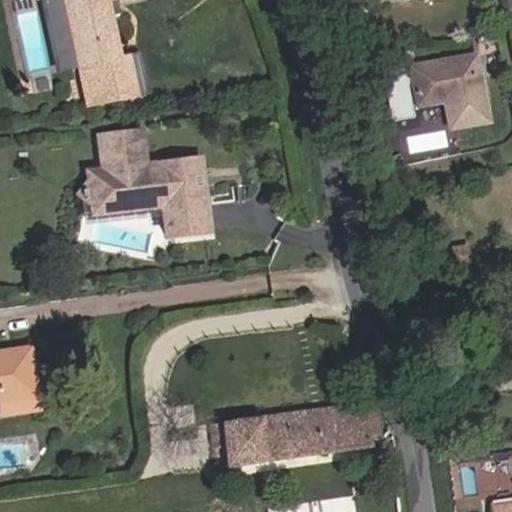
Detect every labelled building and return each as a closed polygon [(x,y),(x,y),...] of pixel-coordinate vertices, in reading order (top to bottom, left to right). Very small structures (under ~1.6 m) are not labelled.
[(120,0),(73,0),(75,3),(85,1),(89,22),(79,24),(75,42),(105,61),(101,62),(108,99),(166,87),(158,51),(139,54),(132,23),(121,14),(140,11),(120,0)] [(409,56),(387,60),(395,106),(417,102),(412,71),(418,70),(422,94),(449,90),(453,116),(492,110),(481,45),(415,56),(416,59),(410,59),(409,56)] [(160,129),(121,132),(124,164),(109,165),(113,205),(182,199),(185,230),(225,226),(218,154),(163,160),(160,129)] [(487,207),(511,193),(511,150),(470,176),(487,207)] [(450,248),(451,266),(466,264),(464,247),(450,248)] [(284,335),(209,343),(214,385),(286,375),(284,335)] [(0,404),(42,399),(36,352),(0,356),(0,404)] [(210,422),(216,464),(364,447),(359,406),(210,422)] [(478,496),(478,511),(511,511),(511,480),(500,482),(501,492),(478,496)]
